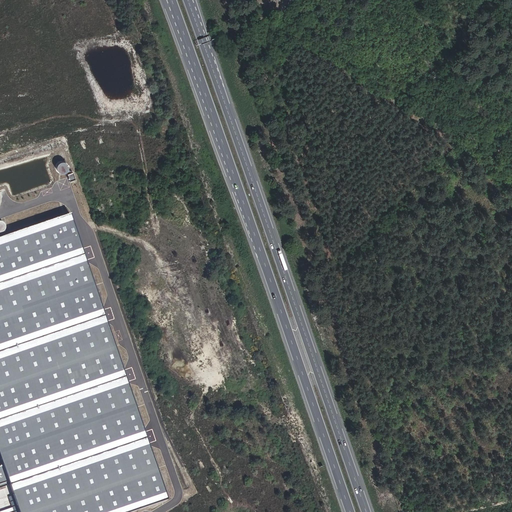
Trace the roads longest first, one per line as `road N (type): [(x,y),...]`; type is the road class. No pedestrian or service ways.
road 1 (motorway): [(367,511),(201,41)]
road 2 (motorway): [(188,46),(350,511)]
road 3 (track): [(295,0),(274,24),(511,159)]
